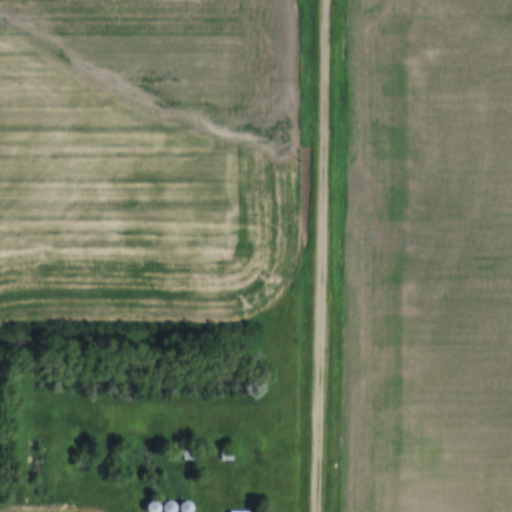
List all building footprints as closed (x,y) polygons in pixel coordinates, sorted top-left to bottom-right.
[(223,446),(235,447),(235,459),(223,459),(223,446)] [(185,450),(195,450),(195,459),(185,459),(185,450)] [(147,502),(153,500),(158,502),(160,508),(158,511),(146,511),(145,507),(147,502)] [(164,502),(170,500),(175,502),(177,507),(175,511),(163,511),(162,507),(164,502)] [(181,502),(186,500),(192,502),(194,507),(191,511),(180,511),(179,507),(181,502)]
